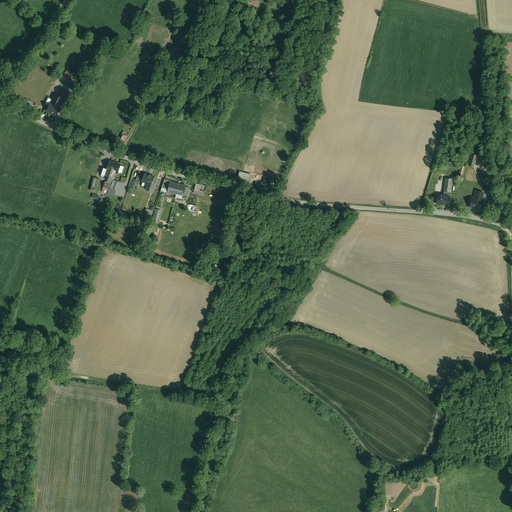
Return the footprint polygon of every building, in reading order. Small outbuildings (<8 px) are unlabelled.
[(79,76),(67,70),(61,80),(73,86),(79,76)] [(64,99),(56,95),(51,103),(60,107),(64,99)] [(35,112),(37,107),(23,101),(21,106),(35,112)] [(51,103),(50,102),(46,110),(56,116),(60,108),(60,107),(51,103)] [(119,164),(109,161),(107,169),(104,168),(101,176),(108,178),(113,180),(116,173),(119,164)] [(251,174),(240,171),(237,183),(248,186),(251,174)] [(155,177),(145,174),(142,181),(149,184),(148,186),(147,190),(152,192),(154,185),(152,184),(155,177)] [(113,180),(108,178),(107,182),(112,184),(111,185),(114,186),(118,187),(120,182),(113,180)] [(170,180),(165,179),(161,191),(166,193),(167,192),(170,180)] [(186,185),(170,180),(167,192),(176,194),(175,198),(182,200),(183,196),(187,197),(190,187),(186,186),(186,185)] [(107,182),(105,181),(103,189),(112,192),(114,186),(111,185),(112,184),(107,182)] [(203,191),(198,190),(200,184),(194,183),(192,192),(202,195),(203,191)] [(450,192),(444,191),(444,195),(438,195),(437,204),(441,204),(442,204),(449,205),(450,196),(450,192)] [(482,198),(478,197),(478,194),(473,193),(473,192),(469,192),(468,196),(472,197),(471,199),(473,200),(471,207),(480,209),(482,201),(481,201),(482,198)] [(160,210),(155,209),(152,222),(157,223),(160,210)]
